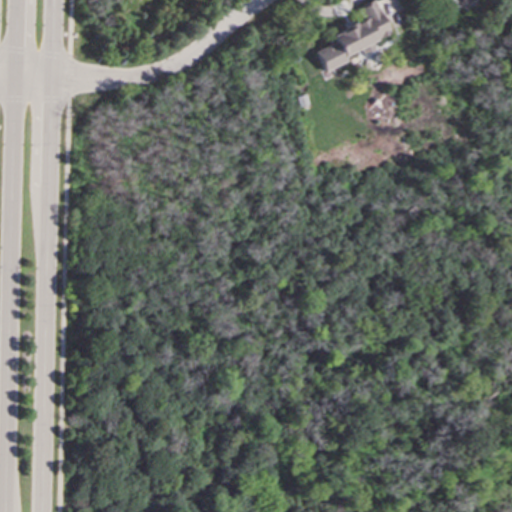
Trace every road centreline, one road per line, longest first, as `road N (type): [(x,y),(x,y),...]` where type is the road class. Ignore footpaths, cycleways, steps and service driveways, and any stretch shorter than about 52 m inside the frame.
road 1 (secondary): [(41,511),(55,0)]
road 2 (secondary): [(15,0),(9,511)]
road 3 (residential): [(33,80),(153,76),(263,0)]
